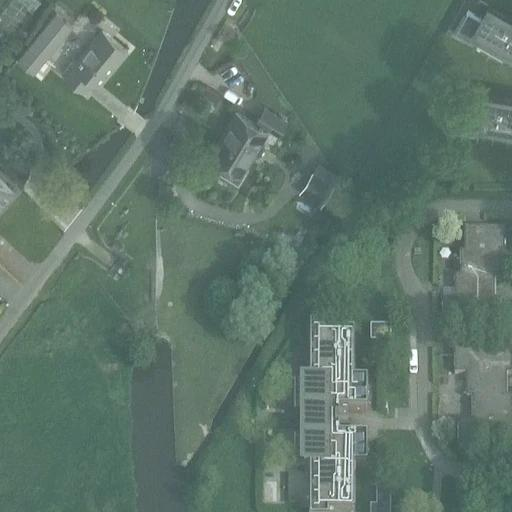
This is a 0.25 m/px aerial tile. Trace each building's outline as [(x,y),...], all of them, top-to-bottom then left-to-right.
[(18,0),(32,12),(41,2),(38,0),(18,0)] [(481,37),(511,55),(511,20),(488,7),(481,19),(468,11),(456,32),(477,44),(481,37)] [(18,60),(33,73),(71,27),(56,14),(18,60)] [(85,91),(94,80),(98,84),(126,50),(102,30),(74,65),(71,63),(63,73),(85,91)] [(479,126),(511,131),(511,100),(476,94),(473,108),(458,106),(454,129),(478,134),(479,126)] [(285,120),(264,107),(256,119),(257,120),(255,123),(236,111),(209,156),(239,174),(266,130),(265,130),(267,126),(278,132),(285,120)] [(336,173),(318,162),(299,193),(321,207),(334,185),(330,183),(336,173)] [(0,206),(13,192),(0,180),(0,206)] [(159,185),(158,197),(169,198),(170,186),(159,185)] [(455,301),(442,301),(442,327),(457,327),(501,327),(500,302),(495,301),(495,279),(501,279),(501,255),(505,255),(505,230),(464,229),(464,253),(460,253),(460,277),(455,277),(455,301)] [(282,231),(276,242),(298,254),(303,243),(282,231)] [(329,327),(310,327),(310,382),(295,382),(295,412),(325,412),(339,412),(368,412),(368,381),(355,381),(355,334),(329,334),(329,327)] [(371,327),(371,343),(377,343),(377,358),(391,359),(391,327),(371,327)] [(454,350),(454,376),(466,376),(466,400),(472,400),(472,423),(458,423),(458,448),(473,448),(511,447),(511,398),(507,399),(507,376),(511,376),(511,350),(469,351),(469,350),(454,350)] [(335,429),(335,419),(339,419),(339,412),(325,412),(325,437),(339,437),(339,429),(335,429)] [(339,429),(348,429),(348,419),(339,419),(335,419),(335,429),(339,429)] [(354,511),(355,468),(368,468),(368,437),(339,437),(325,437),(295,437),(295,469),(309,469),(309,511),(354,511)] [(389,511),(390,491),(376,491),(376,507),(370,507),(370,511),(389,511)]
